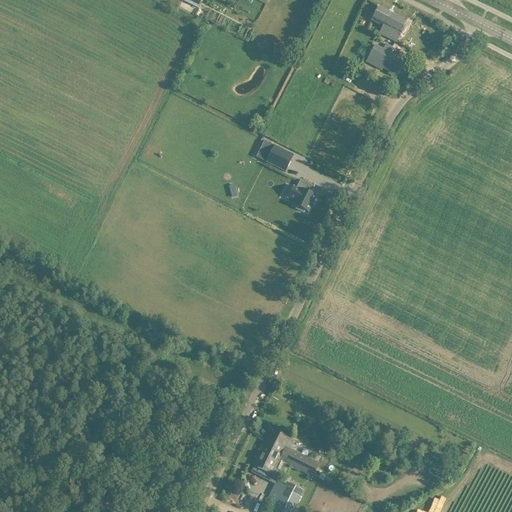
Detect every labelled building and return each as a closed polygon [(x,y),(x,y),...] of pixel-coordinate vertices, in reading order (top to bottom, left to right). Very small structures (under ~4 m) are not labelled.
[(379,34),(388,38),(397,42),(407,21),(379,7),(372,20),(383,26),(379,34)] [(376,45),(368,61),(389,72),(388,73),(396,78),(405,61),(396,56),(376,45)] [(264,141),(256,157),(285,172),(294,156),(264,141)] [(293,186),(287,199),(295,203),(294,205),(297,207),(296,209),(304,213),(305,211),(308,213),(312,205),(313,205),(315,201),(314,201),(316,196),(311,194),(314,187),(301,180),(297,188),(293,186)] [(279,460),(285,463),(307,473),(313,477),(319,464),(290,449),(294,441),(287,437),(274,430),(270,437),(268,436),(266,440),(274,445),(275,442),(285,447),(279,460)] [(274,445),(266,440),(253,466),(272,475),(275,469),(280,471),(285,463),(279,460),(285,447),(275,442),(274,445)] [(291,511),(303,490),(288,483),(286,487),(275,510),(273,511),(291,511)]
